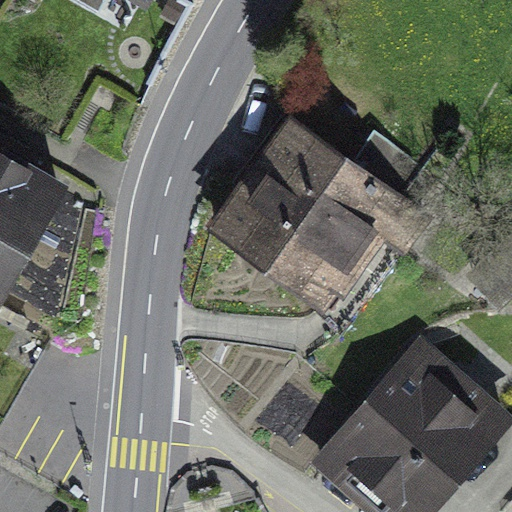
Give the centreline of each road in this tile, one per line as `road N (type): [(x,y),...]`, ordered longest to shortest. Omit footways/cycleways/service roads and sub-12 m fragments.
road 1 (tertiary): [(141,418),(157,220),(204,94),(259,0)]
road 2 (residential): [(141,418),(211,432),(334,511)]
